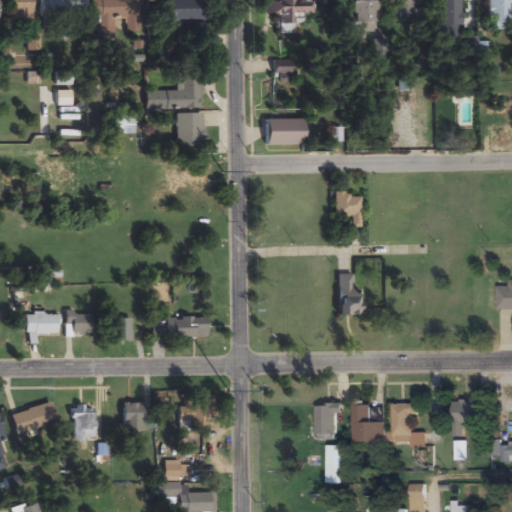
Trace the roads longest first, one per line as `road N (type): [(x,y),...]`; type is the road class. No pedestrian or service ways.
road 1 (residential): [(511,359),(0,369)]
road 2 (residential): [(241,511),(232,0)]
road 3 (residential): [(236,165),(511,156)]
